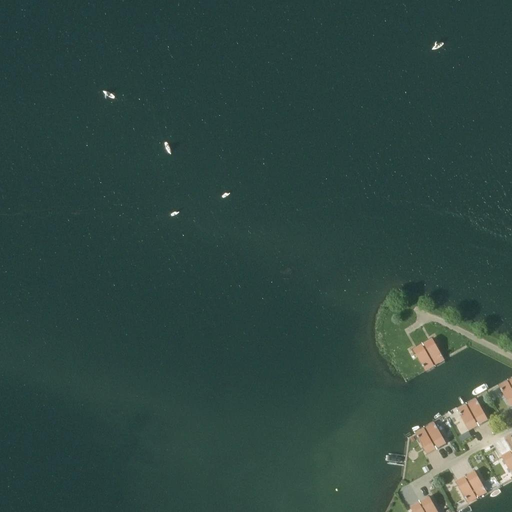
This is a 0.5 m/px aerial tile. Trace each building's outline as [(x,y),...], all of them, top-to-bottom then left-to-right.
[(431,340),(419,346),(431,368),(443,361),(431,340)] [(431,368),(419,346),(406,353),(418,375),(431,368)] [(511,395),(506,384),(494,390),(506,412),(511,408),(511,395)] [(475,401),(463,408),(475,429),(486,423),(475,401)] [(463,408),(451,415),(463,436),(475,429),(463,408)] [(429,424),(417,431),(429,452),(441,445),(429,424)] [(417,431),(406,437),(417,458),(429,452),(417,431)] [(511,463),(506,454),(495,460),(506,481),(511,478),(511,463)] [(471,473),(459,480),(471,501),(483,494),(471,473)] [(459,480),(447,487),(459,508),(471,501),(459,480)] [(432,511),(425,500),(413,506),(416,511),(432,511)]
